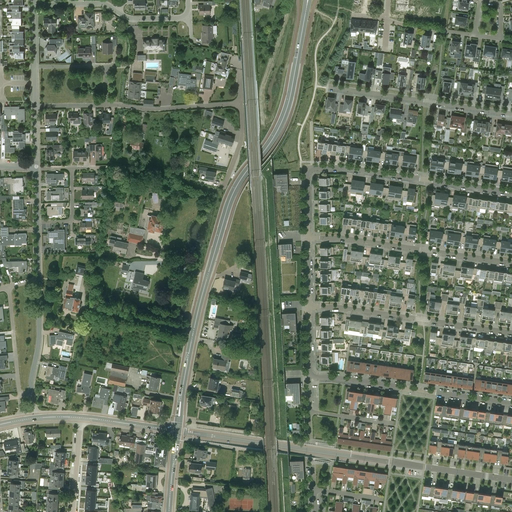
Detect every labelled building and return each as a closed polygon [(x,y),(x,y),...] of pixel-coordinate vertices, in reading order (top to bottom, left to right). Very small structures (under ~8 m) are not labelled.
[(23,0),(13,0),(14,2),(9,3),(9,6),(6,6),(6,7),(4,7),(4,9),(7,9),(19,9),(19,5),(24,5),(23,0)] [(137,0),(133,0),(133,3),(135,3),(135,10),(145,10),(145,7),(146,7),(146,6),(147,6),(147,5),(147,4),(146,4),(145,4),(145,3),(144,0),(137,0)] [(429,0),(395,0),(395,10),(407,11),(429,13),(429,0)] [(467,9),(468,8),(469,4),(468,4),(468,3),(465,3),(466,0),(464,0),(463,0),(459,0),(458,8),(459,8),(459,9),(463,10),(464,9),(467,9)] [(215,2),(211,2),(203,2),(203,5),(198,6),(198,9),(199,9),(199,15),(209,15),(209,6),(215,6),(215,2)] [(19,9),(7,9),(7,15),(12,14),(12,19),(22,18),(21,11),(19,12),(19,9)] [(87,23),(87,27),(94,27),(94,13),(85,13),(85,17),(78,18),(79,23),(87,23)] [(465,25),(466,22),(467,19),(466,19),(466,18),(458,17),(458,14),(452,13),(452,16),(456,17),(455,23),(460,24),(460,25),(464,26),(464,25),(465,25)] [(22,18),(12,19),(12,23),(7,23),(7,29),(9,29),(19,28),(19,26),(22,25),(22,18)] [(55,32),(55,26),(56,26),(56,18),(44,19),(44,27),(49,27),(49,33),(55,32)] [(351,19),(349,33),(356,33),(356,31),(359,31),(359,28),(360,19),(357,19),(351,19)] [(210,43),(210,39),(212,39),(212,26),(202,26),(202,36),(202,43),(210,43)] [(19,28),(9,29),(9,31),(9,35),(14,35),(14,39),(24,38),(24,31),(19,31),(19,28)] [(413,48),(414,40),(411,40),(412,33),(410,33),(410,32),(407,32),(405,32),(405,35),(403,34),(403,39),(404,39),(403,43),(407,43),(406,47),(413,48)] [(431,50),(432,43),(429,43),(430,36),(428,36),(428,35),(425,34),(425,35),(423,35),(423,37),(421,37),(421,42),(422,42),(421,45),(425,46),(424,49),(431,50)] [(24,38),(14,39),(14,43),(9,43),(9,49),(19,48),(19,45),(24,45),(24,38)] [(49,40),(49,45),(48,45),(45,49),(46,50),(46,55),(50,55),(50,56),(51,56),(52,58),(56,55),(56,52),(58,50),(57,49),(63,44),(63,39),(49,40)] [(117,39),(113,39),(111,40),(111,43),(103,43),(103,53),(113,53),(113,46),(117,46),(117,39)] [(143,49),(159,49),(159,51),(158,51),(158,52),(165,52),(165,51),(165,45),(165,44),(164,44),(164,41),(164,40),(158,40),(159,39),(151,39),(151,40),(152,40),(143,41),(143,49)] [(460,58),(461,52),(458,51),(459,42),(458,42),(458,41),(457,40),(454,40),(453,41),(452,41),(451,46),(450,46),(449,47),(449,49),(450,50),(450,51),(455,52),(454,58),(460,58)] [(477,51),(477,49),(476,49),(476,45),(475,44),(475,43),(472,43),(472,44),(470,44),(470,45),(466,45),(465,55),(466,55),(466,57),(470,57),(470,56),(474,57),(473,61),(479,62),(480,52),(477,51)] [(92,44),(92,47),(86,47),(86,48),(78,49),(78,56),(85,56),(85,57),(90,57),(90,52),(96,52),(96,44),(92,44)] [(497,59),(498,52),(494,51),(494,47),(484,46),(483,54),(493,55),(493,58),(497,59)] [(19,48),(9,49),(9,54),(15,54),(15,59),(24,58),(24,51),(19,51),(19,48)] [(511,59),(511,50),(507,49),(502,48),(501,56),(509,57),(508,59),(511,59)] [(217,60),(217,64),(220,65),(225,66),(228,57),(220,56),(219,61),(217,60)] [(347,74),(346,77),(352,78),(355,62),(349,61),(348,65),(342,64),(341,67),(338,66),(337,73),(343,74),(347,74)] [(227,67),(225,67),(225,66),(220,65),(217,64),(216,64),(215,71),(221,73),(220,75),(225,76),(226,74),(227,69),(226,69),(227,67)] [(193,66),(191,71),(203,73),(205,68),(204,68),(204,67),(196,65),(195,66),(193,66)] [(373,67),(367,66),(366,74),(359,73),(359,78),(364,79),(364,80),(369,80),(372,74),(375,74),(376,69),(373,69),(373,67)] [(379,77),(378,82),(386,83),(387,80),(390,80),(391,73),(388,72),(389,69),(380,67),(380,71),(376,70),(375,74),(375,77),(379,77)] [(402,86),(402,85),(404,86),(405,79),(409,79),(410,69),(406,69),(406,72),(399,71),(398,78),(397,77),(396,82),(398,83),(397,85),(398,85),(402,86)] [(423,88),(423,86),(425,87),(425,81),(424,81),(425,78),(421,77),(422,74),(415,73),(414,80),(417,81),(416,87),(419,88),(422,89),(422,88),(423,88)] [(179,74),(178,84),(186,85),(185,90),(194,91),(196,80),(190,79),(190,75),(179,74)] [(204,76),(203,88),(211,90),(213,77),(204,76)] [(450,86),(453,86),(454,79),(442,78),(441,85),(443,85),(443,91),(449,92),(450,86)] [(128,90),(140,91),(141,82),(129,81),(128,90)] [(461,95),(465,96),(467,83),(460,82),(457,81),(456,88),(459,89),(458,94),(461,94),(461,95)] [(467,83),(465,96),(470,96),(470,95),(472,96),(473,91),(476,91),(477,83),(474,82),(474,84),(467,83)] [(485,97),(492,99),(493,87),(489,87),(490,84),(483,83),(483,86),(482,91),(486,91),(485,97)] [(493,87),(492,99),(499,100),(500,93),(503,94),(504,86),(501,86),(500,88),(493,87)] [(139,99),(140,91),(128,90),(127,98),(139,99)] [(336,112),(337,106),(334,106),(335,98),(327,97),(327,99),(325,99),(324,105),(326,106),(326,108),(330,108),(330,111),(336,112)] [(346,113),(346,110),(350,111),(352,101),(350,100),(350,99),(347,99),(347,100),(345,100),(344,106),(340,106),(339,112),(346,113)] [(367,115),(368,106),(365,105),(365,103),(358,102),(357,112),(363,113),(363,115),(367,115)] [(383,112),(384,110),(385,110),(385,106),(375,104),(374,111),(374,113),(376,114),(380,115),(380,112),(383,112)] [(21,122),(24,122),(24,109),(18,109),(18,110),(10,110),(10,107),(4,107),(5,114),(6,114),(6,119),(11,119),(11,115),(18,115),(18,122),(21,122)] [(403,122),(404,114),(400,113),(401,109),(398,109),(398,108),(392,107),(392,108),(391,108),(390,117),(396,118),(396,121),(403,122)] [(408,109),(407,121),(416,122),(418,111),(408,109)] [(73,124),(78,124),(81,124),(81,117),(78,117),(78,113),(68,114),(69,120),(73,120),(73,124)] [(92,113),(84,113),(84,124),(92,124),(92,125),(96,125),(96,119),(92,119),(92,113)] [(105,115),(99,115),(99,121),(103,121),(103,122),(110,122),(110,113),(105,113),(105,115)] [(442,126),(445,126),(446,119),(443,118),(444,114),(438,113),(436,127),(442,128),(442,126)] [(55,125),(55,122),(56,122),(56,114),(46,114),(46,122),(48,122),(48,125),(55,125)] [(450,126),(457,127),(458,116),(455,116),(451,115),(450,120),(447,120),(446,127),(449,128),(450,126)] [(464,117),(458,116),(457,127),(461,128),(460,132),(466,133),(467,124),(464,123),(464,117)] [(225,121),(213,117),(211,123),(223,126),(225,121)] [(474,130),(480,131),(481,120),(477,119),(476,120),(474,120),(473,123),(470,123),(469,132),(474,133),(474,130)] [(486,121),(481,120),(480,131),(483,132),(483,135),(490,136),(491,126),(488,125),(488,122),(486,122),(486,121)] [(496,132),(503,133),(505,123),(501,123),(501,124),(497,123),(496,127),(493,126),(492,136),(495,136),(496,132)] [(505,123),(503,133),(503,134),(511,135),(511,125),(508,125),(509,124),(505,123)] [(49,128),(50,131),(50,133),(46,133),(46,140),(57,140),(57,132),(59,132),(59,128),(49,128)] [(22,135),(22,131),(13,131),(13,135),(13,138),(4,138),(5,153),(14,153),(14,148),(9,148),(9,140),(13,140),(13,142),(19,142),(19,149),(25,149),(24,135),(22,135)] [(218,137),(233,141),(234,137),(219,132),(218,137)] [(231,146),(233,141),(218,137),(216,142),(231,146)] [(326,154),(327,149),(328,143),(328,140),(322,139),(321,142),(317,141),(317,148),(322,149),(321,153),(326,154)] [(131,140),(130,148),(142,150),(143,142),(131,140)] [(330,143),(328,143),(327,149),(331,150),(330,155),(335,155),(336,151),(336,144),(337,144),(337,141),(331,140),(330,143)] [(215,144),(207,141),(205,148),(213,151),(215,144)] [(339,145),(337,144),(336,144),(336,151),(340,151),(339,156),(344,157),(345,152),(344,152),(345,145),(346,146),(346,142),(340,142),(339,145)] [(53,161),(53,159),(54,159),(54,154),(55,154),(56,153),(56,151),(62,151),(62,145),(47,145),(47,150),(46,150),(47,159),(50,159),(50,161),(51,162),(52,162),(53,161)] [(92,151),(96,151),(96,159),(102,159),(102,146),(96,146),(96,145),(92,145),(92,151)] [(350,146),(346,146),(345,145),(344,152),(345,152),(349,153),(348,157),(354,158),(356,146),(350,145),(350,146)] [(356,146),(354,158),(360,159),(361,156),(364,156),(365,150),(362,150),(362,149),(356,148),(356,146)] [(365,146),(365,150),(364,156),(367,157),(366,160),(372,161),(374,149),(373,150),(368,149),(369,147),(365,146)] [(86,148),(86,151),(73,151),(73,161),(87,160),(86,156),(89,156),(89,148),(86,148)] [(382,153),(380,153),(380,150),(374,149),(372,161),(378,162),(379,159),(382,159),(382,153)] [(383,152),(382,153),(382,159),(384,159),(384,162),(390,163),(392,150),(386,149),(385,152),(383,152)] [(392,150),(390,163),(396,164),(396,161),(399,162),(400,155),(397,155),(398,154),(392,153),(392,150)] [(404,153),(403,156),(400,155),(399,162),(402,162),(402,165),(408,166),(410,152),(409,153),(404,153)] [(410,152),(408,166),(414,167),(414,164),(417,164),(419,154),(416,154),(416,153),(410,152)] [(430,169),(436,170),(438,158),(437,158),(437,160),(431,159),(431,160),(428,160),(427,166),(430,166),(430,169)] [(444,159),(438,158),(436,170),(442,171),(442,168),(445,168),(446,162),(443,162),(444,159)] [(446,161),(446,162),(445,168),(448,169),(448,172),(454,173),(455,160),(455,161),(449,160),(449,162),(446,161)] [(461,161),(455,160),(454,173),(460,174),(460,171),(463,171),(464,165),(464,164),(461,163),(461,161)] [(467,165),(464,165),(463,171),(466,171),(465,174),(471,175),(473,164),(474,162),(467,161),(467,165)] [(479,165),(473,164),(471,175),(477,176),(478,173),(481,174),(482,168),(482,166),(479,166),(479,165)] [(484,168),(482,168),(481,174),(484,174),(483,177),(489,178),(491,165),(485,164),(484,168)] [(497,165),(491,165),(489,178),(495,179),(496,176),(499,176),(499,170),(497,170),(497,165)] [(502,171),(499,170),(499,176),(501,177),(501,180),(507,181),(509,167),(503,166),(502,171)] [(213,182),(214,179),(215,172),(207,171),(207,168),(200,167),(199,172),(206,174),(205,178),(209,178),(208,181),(213,182)] [(98,184),(97,175),(94,175),(94,173),(81,173),(82,184),(83,184),(83,181),(92,181),(92,184),(98,184)] [(57,184),(57,179),(63,179),(63,174),(55,174),(47,174),(47,183),(48,183),(48,186),(56,186),(56,184),(57,184)] [(281,191),(288,191),(287,174),(274,174),(274,180),(273,180),(273,185),(274,185),(274,186),(281,185),(281,191)] [(16,178),(16,179),(12,179),(12,178),(4,178),(4,183),(7,183),(7,185),(10,184),(10,194),(16,194),(16,192),(20,192),(21,192),(23,192),(23,186),(22,178),(16,178)] [(351,185),(347,184),(346,191),(350,191),(350,193),(356,194),(358,181),(352,180),(351,185)] [(358,181),(356,194),(362,195),(362,192),(366,192),(366,191),(367,185),(363,185),(364,182),(358,181)] [(370,186),(367,185),(366,191),(369,192),(369,193),(375,194),(376,183),(370,182),(370,186)] [(376,183),(375,194),(384,195),(385,194),(385,188),(382,187),(383,184),(376,183)] [(389,188),(385,188),(385,194),(388,194),(387,199),(393,200),(395,186),(389,185),(389,188)] [(86,190),(84,190),(81,190),(81,198),(92,198),(92,192),(95,192),(95,190),(98,190),(98,188),(102,188),(102,186),(86,186),(86,190)] [(395,186),(393,200),(399,200),(403,200),(403,197),(404,191),(401,190),(401,187),(395,186)] [(331,187),(325,187),(325,190),(319,191),(319,198),(331,197),(331,187)] [(46,199),(47,199),(47,200),(51,200),(63,200),(63,188),(56,188),(56,191),(47,191),(47,192),(46,192),(46,199)] [(403,197),(407,197),(406,201),(415,203),(417,192),(414,192),(414,189),(408,188),(408,191),(404,191),(403,197)] [(433,205),(440,206),(442,193),(435,192),(435,195),(432,195),(430,205),(433,206),(433,205)] [(448,194),(442,193),(440,206),(440,205),(446,206),(446,205),(449,205),(449,203),(450,196),(447,195),(448,194)] [(453,196),(450,196),(449,203),(452,204),(451,208),(457,209),(459,196),(454,195),(453,196)] [(464,209),(467,210),(469,198),(465,198),(466,196),(459,196),(457,209),(458,209),(458,207),(464,208),(464,209)] [(469,198),(467,210),(470,210),(471,207),(476,208),(476,211),(478,198),(469,197),(469,198)] [(487,200),(478,198),(476,211),(479,212),(480,208),(485,209),(487,200)] [(26,215),(26,209),(22,209),(22,205),(23,205),(23,199),(13,200),(13,210),(13,219),(22,219),(22,215),(26,215)] [(331,200),(325,200),(325,203),(319,204),(319,211),(330,210),(329,207),(332,207),(331,200)] [(496,201),(487,200),(485,209),(486,206),(489,207),(488,210),(494,210),(496,201)] [(504,202),(496,201),(494,210),(495,208),(498,208),(497,211),(503,212),(504,202)] [(92,212),(91,212),(91,207),(96,207),(96,206),(97,206),(97,202),(85,202),(85,205),(83,205),(83,209),(80,209),(80,216),(87,216),(87,217),(92,216),(92,212)] [(511,212),(511,203),(504,202),(503,212),(504,209),(506,210),(506,212),(511,213),(511,212)] [(52,216),(52,215),(62,215),(62,206),(63,206),(64,207),(65,207),(65,206),(66,205),(66,204),(66,203),(57,203),(57,206),(47,206),(48,216),(52,216)] [(332,223),(331,213),(325,213),(325,216),(319,216),(319,224),(332,223)] [(350,229),(351,225),(352,215),(346,214),(346,217),(343,217),(342,223),(346,224),(346,228),(350,229)] [(147,215),(146,219),(144,228),(149,229),(148,231),(153,232),(154,230),(160,231),(163,219),(161,219),(161,218),(147,215)] [(353,215),(352,215),(351,225),(355,225),(355,230),(359,230),(360,226),(361,216),(355,215),(355,218),(352,218),(353,215)] [(361,216),(360,226),(364,226),(363,231),(368,232),(369,227),(370,221),(361,219),(361,216)] [(91,219),(91,221),(81,221),(81,225),(81,231),(85,231),(85,229),(91,229),(91,223),(93,223),(93,219),(91,219)] [(381,222),(379,222),(378,228),(382,229),(381,234),(386,234),(387,229),(388,223),(388,220),(382,219),(381,222)] [(379,222),(370,221),(369,227),(373,228),(372,232),(377,233),(378,228),(379,222)] [(392,224),(388,223),(387,229),(391,230),(390,235),(396,236),(398,225),(392,225),(392,224)] [(407,224),(406,228),(405,234),(408,234),(408,237),(414,238),(416,225),(410,224),(407,224)] [(404,226),(398,225),(396,236),(402,237),(402,234),(405,234),(406,228),(403,228),(404,226)] [(127,241),(132,242),(136,227),(131,226),(127,241)] [(1,242),(1,243),(1,249),(1,258),(5,257),(5,251),(4,251),(4,250),(4,244),(14,244),(15,246),(22,246),(22,243),(26,243),(26,233),(14,234),(8,235),(8,227),(0,228),(0,230),(0,235),(1,236),(1,242)] [(136,227),(132,242),(141,244),(145,229),(136,227)] [(428,241),(434,241),(436,228),(430,227),(430,232),(427,231),(426,237),(429,238),(428,241)] [(437,228),(436,228),(434,241),(440,242),(441,239),(444,240),(445,234),(442,233),(442,232),(436,231),(437,228)] [(445,229),(445,234),(444,240),(447,240),(446,243),(452,244),(454,231),(445,229)] [(64,231),(63,231),(63,230),(54,230),(55,232),(48,232),(48,237),(54,237),(54,244),(53,244),(53,250),(60,250),(60,252),(66,252),(66,250),(64,250),(64,231)] [(460,232),(454,231),(452,244),(458,245),(459,242),(462,242),(462,236),(463,232),(460,232)] [(465,237),(462,236),(462,242),(464,243),(464,246),(470,247),(472,233),(471,236),(466,235),(465,237)] [(478,234),(472,233),(470,247),(476,248),(476,245),(479,245),(480,239),(477,239),(478,234)] [(76,244),(86,244),(92,244),(92,238),(94,238),(94,234),(83,235),(83,238),(76,238),(76,244)] [(120,252),(125,253),(126,248),(127,242),(121,241),(122,238),(111,235),(110,239),(109,244),(115,245),(114,249),(120,250),(120,252)] [(480,238),(480,239),(479,245),(482,245),(482,248),(488,249),(490,236),(484,235),(483,238),(480,238)] [(490,236),(488,249),(494,250),(494,247),(497,248),(498,242),(495,241),(495,240),(490,239),(490,236)] [(501,242),(498,242),(497,248),(500,248),(500,251),(506,252),(507,242),(501,241),(501,242)] [(285,258),(291,258),(291,244),(278,244),(278,250),(277,250),(277,255),(278,255),(279,256),(285,255),(285,258)] [(350,255),(347,254),(346,261),(349,262),(350,260),(356,261),(356,256),(355,256),(356,250),(351,249),(350,255)] [(356,256),(356,261),(361,261),(361,263),(364,264),(365,257),(362,256),(363,251),(356,250),(355,256),(356,256)] [(369,257),(365,257),(364,264),(368,264),(369,263),(374,264),(375,259),(374,259),(375,253),(370,252),(369,257)] [(375,259),(374,264),(380,264),(379,267),(383,268),(383,267),(384,260),(381,259),(381,254),(375,253),(374,259),(375,259)] [(388,260),(384,260),(383,267),(387,267),(387,265),(393,266),(393,269),(394,262),(393,262),(394,256),(389,255),(388,260)] [(333,260),(333,256),(326,257),(326,260),(320,260),(320,267),(330,267),(330,260),(333,260)] [(394,262),(393,269),(398,270),(399,269),(402,269),(403,262),(400,262),(400,257),(394,256),(393,262),(394,262)] [(6,262),(5,257),(1,258),(3,263),(3,266),(4,267),(8,267),(8,268),(11,268),(11,267),(18,267),(18,273),(23,273),(23,272),(27,272),(27,261),(6,262)] [(403,262),(402,269),(405,270),(404,271),(410,272),(412,258),(406,258),(406,263),(403,262)] [(435,274),(438,275),(440,268),(437,267),(437,262),(431,261),(430,272),(435,272),(435,274)] [(89,266),(78,263),(76,271),(87,274),(89,266)] [(443,268),(440,268),(438,275),(442,275),(441,276),(448,277),(449,270),(448,270),(449,264),(443,263),(443,268)] [(449,270),(448,277),(448,274),(453,275),(453,277),(456,277),(457,270),(454,270),(455,265),(449,264),(448,270),(449,270)] [(460,271),(457,270),(456,277),(460,278),(460,276),(466,277),(465,280),(466,273),(466,272),(466,266),(461,266),(460,271)] [(473,267),(466,266),(466,272),(466,273),(465,280),(471,281),(472,274),(475,275),(476,268),(473,268),(473,267)] [(476,268),(475,275),(475,281),(478,281),(479,278),(484,279),(486,269),(476,268)] [(332,280),(332,269),(326,270),(326,273),(320,273),(320,280),(332,280)] [(494,271),(486,269),(484,279),(485,276),(488,277),(487,279),(493,280),(494,271)] [(241,280),(251,283),(252,278),(247,277),(248,273),(241,271),(239,278),(242,278),(241,280)] [(357,275),(357,278),(369,279),(369,272),(355,271),(355,275),(357,275)] [(503,272),(494,271),(493,280),(502,281),(503,272)] [(148,281),(142,280),(143,274),(135,272),(132,288),(131,288),(130,289),(138,290),(139,290),(138,290),(138,287),(146,289),(146,290),(148,281)] [(511,274),(511,273),(503,272),(502,281),(502,279),(505,279),(505,282),(511,283),(511,274)] [(224,279),(222,287),(233,290),(234,284),(238,285),(239,281),(227,278),(226,279),(224,279)] [(334,286),(334,282),(326,282),(326,286),(320,286),(320,293),(321,293),(321,294),(324,294),(324,293),(331,293),(330,286),(334,286)] [(66,290),(62,307),(77,311),(80,299),(74,298),(74,296),(71,296),(72,291),(73,285),(68,284),(66,290)] [(349,299),(349,294),(351,285),(345,284),(344,287),(341,286),(340,293),(345,294),(344,298),(349,299)] [(351,285),(349,294),(354,295),(353,299),(358,300),(358,296),(358,295),(359,289),(350,288),(351,285)] [(362,289),(359,289),(358,295),(358,296),(362,296),(362,301),(367,301),(367,297),(368,287),(362,286),(362,289)] [(369,287),(368,287),(367,297),(371,297),(371,302),(375,303),(376,298),(377,291),(368,290),(369,287)] [(402,293),(396,292),(395,301),(396,301),(395,305),(400,306),(402,295),(405,295),(406,288),(403,288),(402,293)] [(406,288),(405,295),(408,296),(406,307),(412,308),(414,295),(409,294),(409,289),(406,288)] [(380,292),(377,291),(376,298),(380,299),(380,303),(384,304),(385,299),(386,290),(380,289),(380,292)] [(391,290),(386,290),(385,299),(389,300),(389,305),(395,305),(396,301),(395,301),(396,292),(391,291),(391,290)] [(427,310),(434,311),(435,307),(434,307),(435,298),(430,297),(430,292),(427,291),(426,298),(429,299),(427,310)] [(448,294),(445,294),(444,301),(447,301),(445,313),(452,314),(452,309),(451,309),(453,300),(447,300),(448,294)] [(452,309),(452,314),(457,315),(459,303),(462,303),(463,296),(459,296),(459,301),(453,300),(451,309),(452,309)] [(289,331),(296,330),(295,313),(282,313),(282,319),(281,319),(281,324),(282,324),(282,325),(289,325),(289,331)] [(349,324),(345,324),(344,331),(348,331),(348,329),(354,330),(355,326),(354,326),(355,320),(350,319),(349,324)] [(231,334),(227,333),(228,329),(232,330),(233,326),(221,323),(221,321),(215,320),(214,327),(219,328),(218,335),(231,338),(231,334)] [(355,326),(354,330),(360,331),(359,333),(363,333),(364,326),(361,326),(361,321),(355,320),(354,326),(355,326)] [(368,327),(364,326),(363,333),(367,334),(367,332),(373,333),(374,329),(373,328),(374,323),(369,322),(368,327)] [(374,329),(373,333),(378,334),(378,336),(382,336),(383,329),(379,329),(380,323),(374,323),(373,328),(374,329)] [(387,330),(383,329),(382,336),(386,337),(386,335),(392,336),(393,331),(392,331),(393,325),(387,325),(387,330)] [(393,331),(392,336),(397,337),(397,338),(400,339),(401,332),(398,331),(399,326),(393,325),(392,331),(393,331)] [(333,330),(333,326),(326,326),(326,330),(321,330),(321,337),(331,337),(331,330),(333,330)] [(401,332),(400,339),(400,340),(409,341),(411,328),(405,327),(404,332),(401,332)] [(434,344),(437,344),(438,337),(435,337),(436,332),(430,331),(429,341),(435,342),(434,344)] [(54,335),(51,336),(49,336),(49,345),(54,345),(54,344),(58,345),(58,344),(62,345),(64,339),(72,341),(73,335),(59,332),(58,337),(54,336),(54,335)] [(441,338),(438,337),(437,344),(441,345),(441,346),(446,347),(447,344),(448,340),(447,339),(447,333),(442,333),(441,338)] [(448,340),(447,344),(452,345),(452,348),(455,348),(455,347),(456,340),(453,340),(454,334),(447,333),(447,339),(448,340)] [(459,341),(456,340),(455,347),(459,348),(459,346),(465,347),(465,342),(464,342),(465,336),(460,335),(459,341)] [(472,337),(465,336),(464,342),(465,342),(465,347),(471,347),(471,344),(474,344),(475,338),(472,338),(472,337)] [(475,338),(474,344),(478,345),(477,348),(483,348),(484,339),(475,338)] [(333,343),(333,339),(327,339),(327,343),(321,343),(321,350),(331,350),(331,343),(333,343)] [(493,340),(484,339),(483,348),(484,346),(487,346),(486,349),(492,350),(493,340)] [(502,342),(493,340),(492,350),(493,347),(496,347),(495,350),(501,351),(502,342)] [(511,343),(502,342),(501,351),(510,352),(511,343)] [(334,363),(334,352),(327,352),(327,356),(321,356),(321,363),(334,363)] [(221,354),(220,360),(213,359),(212,367),(220,368),(220,369),(224,370),(226,361),(228,361),(229,355),(221,354)] [(110,372),(127,375),(129,367),(112,364),(110,372)] [(55,375),(55,376),(60,377),(61,371),(65,372),(66,367),(59,365),(58,368),(47,366),(45,376),(50,377),(51,374),(55,375)] [(125,386),(127,375),(110,372),(108,383),(125,386)] [(86,393),(86,396),(89,396),(90,388),(89,388),(92,375),(84,373),(81,387),(77,386),(76,392),(86,393)] [(157,389),(158,385),(160,378),(151,376),(149,388),(157,389)] [(219,392),(220,386),(218,385),(219,379),(210,378),(208,388),(216,389),(216,391),(219,392)] [(293,404),(300,403),(299,383),(286,383),(286,389),(285,389),(285,394),(286,394),(286,395),(293,394),(293,404)] [(101,407),(102,404),(106,405),(110,389),(102,387),(99,399),(95,398),(93,405),(101,407)] [(59,391),(50,389),(49,389),(48,395),(52,395),(50,402),(58,404),(59,399),(63,400),(64,391),(59,390),(59,391)] [(230,395),(241,397),(242,390),(231,389),(230,395)] [(349,409),(353,409),(355,392),(347,391),(345,402),(350,403),(349,409)] [(364,393),(355,392),(353,409),(356,410),(358,401),(363,401),(364,393)] [(372,395),(364,393),(363,401),(368,402),(366,411),(370,412),(372,395)] [(124,407),(126,407),(127,403),(125,403),(126,397),(114,394),(113,400),(118,402),(116,409),(123,410),(124,407)] [(381,396),(372,395),(370,412),(373,412),(375,403),(380,404),(381,396)] [(202,403),(201,405),(207,406),(207,404),(209,404),(208,406),(211,406),(212,400),(214,400),(214,397),(202,396),(202,398),(201,398),(200,399),(200,401),(201,402),(201,403),(202,403)] [(389,397),(381,396),(380,404),(385,405),(383,414),(387,414),(389,397)] [(398,398),(389,397),(387,414),(390,415),(392,406),(397,406),(398,398)] [(157,411),(159,411),(161,401),(151,399),(151,400),(144,398),(143,404),(150,405),(149,410),(152,410),(151,413),(156,414),(157,411)] [(434,414),(442,416),(444,405),(435,404),(434,414)] [(453,406),(444,405),(442,416),(451,417),(453,406)] [(461,408),(453,406),(451,417),(460,418),(461,408)] [(470,409),(461,408),(460,418),(468,420),(470,409)] [(478,410),(470,409),(468,420),(477,421),(478,410)] [(487,412),(478,410),(477,421),(486,422),(487,412)] [(496,413),(487,412),(486,422),(494,423),(496,413)] [(504,414),(496,413),(494,423),(503,425),(504,414)] [(511,422),(511,415),(504,414),(503,425),(511,426),(511,422)] [(337,442),(348,444),(349,436),(343,435),(343,436),(341,435),(342,428),(339,427),(337,442)] [(46,429),(46,437),(60,436),(60,428),(46,429)] [(350,429),(349,436),(348,444),(358,445),(359,437),(354,436),(354,437),(352,437),(353,429),(350,429)] [(360,430),(359,437),(358,445),(369,447),(370,439),(365,438),(364,439),(363,439),(364,431),(360,430)] [(33,441),(32,438),(34,438),(34,434),(32,434),(31,431),(24,432),(26,443),(33,441)] [(371,432),(370,439),(369,447),(380,448),(381,440),(375,440),(373,440),(374,432),(371,432)] [(92,441),(92,446),(97,447),(97,442),(105,443),(105,444),(108,445),(109,439),(106,438),(106,434),(93,433),(92,441)] [(381,440),(380,448),(390,450),(392,442),(386,441),(386,442),(384,442),(385,434),(382,434),(381,440)] [(130,449),(136,450),(136,449),(137,450),(137,448),(140,449),(139,453),(144,453),(145,445),(137,444),(137,441),(134,440),(135,437),(127,436),(127,437),(120,436),(119,444),(130,446),(130,449)] [(22,452),(21,450),(20,443),(17,444),(17,440),(4,442),(5,450),(18,447),(18,448),(16,449),(17,453),(22,452)] [(428,450),(437,452),(439,441),(430,440),(428,450)] [(447,442),(439,441),(437,452),(446,453),(447,442)] [(456,444),(447,442),(446,453),(454,454),(456,444)] [(161,452),(167,452),(168,445),(158,444),(155,443),(153,455),(155,455),(156,455),(156,452),(161,453),(161,452)] [(465,445),(456,444),(454,454),(463,456),(465,445)] [(473,446),(465,445),(463,456),(472,457),(473,446)] [(98,447),(97,447),(92,446),(89,446),(88,459),(97,460),(97,459),(98,459),(98,463),(112,464),(113,459),(100,458),(100,454),(97,454),(98,447)] [(482,448),(473,446),(472,457),(480,458),(482,448)] [(56,458),(65,459),(65,452),(60,452),(60,448),(51,448),(51,451),(52,451),(52,454),(54,454),(56,455),(56,458)] [(142,462),(144,453),(139,453),(140,449),(137,448),(137,450),(136,449),(136,450),(134,461),(142,462)] [(490,449),(482,448),(480,458),(489,459),(490,449)] [(197,460),(209,461),(210,455),(206,454),(206,450),(198,449),(195,449),(194,455),(198,456),(197,460)] [(499,450),(490,449),(489,459),(497,461),(499,450)] [(499,450),(497,461),(506,462),(508,451),(499,450)] [(165,466),(167,452),(161,452),(161,453),(156,452),(156,455),(155,455),(154,465),(154,467),(158,467),(158,466),(165,466)] [(8,466),(19,467),(19,457),(11,456),(11,460),(8,459),(8,466)] [(50,461),(50,468),(59,469),(59,465),(64,465),(65,459),(56,458),(53,458),(53,461),(50,461)] [(297,478),(304,478),(303,460),(290,461),(290,466),(289,467),(289,472),(290,471),(290,473),(297,472),(297,478)] [(188,470),(188,471),(200,472),(200,468),(204,468),(204,464),(191,463),(191,466),(189,466),(188,467),(189,467),(189,470),(188,470)] [(18,478),(19,467),(8,466),(7,473),(10,473),(10,477),(18,478)] [(337,477),(342,478),(343,476),(344,468),(333,466),(331,481),(334,482),(336,474),(337,474),(337,477)] [(50,478),(54,478),(63,479),(64,472),(59,472),(59,469),(50,468),(49,468),(49,475),(50,475),(50,478)] [(355,469),(344,468),(343,476),(342,478),(342,483),(345,483),(346,475),(348,476),(348,477),(353,477),(355,469)] [(365,471),(355,469),(353,477),(352,484),(356,485),(357,477),(359,477),(359,478),(364,479),(365,471)] [(376,473),(365,471),(364,479),(363,486),(367,486),(368,479),(369,479),(369,480),(375,481),(376,473)] [(375,481),(374,487),(377,488),(378,480),(380,480),(380,481),(386,482),(387,474),(376,473),(375,481)] [(150,482),(150,486),(156,487),(156,486),(157,487),(157,482),(156,482),(157,475),(146,475),(146,481),(150,482)] [(62,486),(63,479),(54,478),(54,482),(49,481),(48,488),(51,488),(57,489),(58,486),(62,486)] [(10,490),(19,491),(19,487),(21,487),(24,488),(25,481),(14,480),(13,483),(10,483),(10,490)] [(422,495),(431,496),(432,486),(423,485),(422,495)] [(192,488),(191,493),(191,497),(190,497),(189,501),(190,502),(190,508),(199,509),(200,497),(207,497),(209,510),(216,508),(211,486),(205,487),(205,489),(192,488)] [(441,487),(432,486),(431,496),(439,498),(441,487)] [(449,488),(441,487),(439,498),(448,499),(449,488)] [(458,490),(449,488),(448,499),(456,500),(458,490)] [(48,500),(57,500),(58,494),(53,493),(53,490),(47,489),(47,496),(49,496),(48,500)] [(467,491),(458,490),(456,500),(465,502),(467,491)] [(475,492),(467,491),(465,502),(474,503),(475,492)] [(484,493),(475,492),(474,503),(482,504),(484,493)] [(492,495),(484,493),(482,504),(491,505),(492,495)] [(492,495),(491,505),(500,507),(501,496),(492,495)] [(161,509),(162,502),(150,501),(150,504),(149,503),(149,505),(148,508),(161,509)] [(328,511),(337,511),(339,502),(336,502),(334,511),(329,510),(328,511)]
